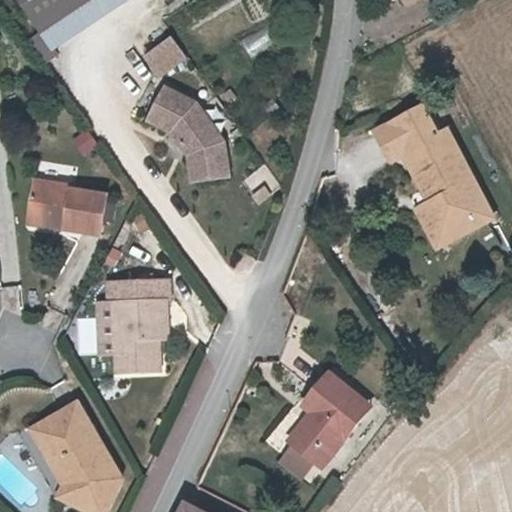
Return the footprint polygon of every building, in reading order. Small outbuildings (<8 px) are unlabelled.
[(12,0),(46,55),(48,58),(137,4),(134,0),(12,0)] [(148,57),(163,79),(192,59),(178,37),(148,57)] [(48,58),(46,55),(30,66),(46,89),(62,76),(48,58)] [(160,99),(143,131),(166,143),(183,168),(186,193),(222,188),(217,154),(190,115),(160,99)] [(424,203),(418,206),(435,238),(483,214),(467,182),(461,185),(454,170),(460,167),(442,131),(432,135),(419,107),(379,127),(393,155),(399,152),(417,189),(423,186),(429,201),(424,203)] [(393,155),(379,127),(371,130),(384,159),(393,155)] [(76,139),(86,156),(103,146),(93,129),(76,139)] [(461,185),(467,182),(460,167),(454,170),(461,185)] [(423,186),(417,189),(424,203),(429,201),(423,186)] [(35,200),(29,236),(67,241),(64,251),(101,256),(108,214),(71,209),(72,206),(35,200)] [(487,223),(483,214),(435,238),(418,206),(410,209),(430,251),(487,223)] [(28,246),(64,251),(67,241),(29,236),(28,246)] [(106,300),(107,320),(112,320),(164,319),(167,319),(166,298),(106,300)] [(112,320),(114,389),(159,388),(158,355),(157,335),(165,334),(164,319),(112,320)] [(166,356),(165,334),(157,335),(158,355),(166,356)] [(284,454),(306,473),(315,480),(321,474),(365,424),(327,388),(300,418),(305,423),(295,436),(281,451),(284,454)] [(394,396),(385,407),(397,417),(405,406),(394,396)] [(33,450),(53,482),(69,472),(89,501),(83,511),(117,511),(125,496),(77,424),(33,450)] [(294,488),(306,473),(284,454),(271,469),(294,488)] [(62,511),(83,511),(89,501),(69,472),(53,482),(67,502),(62,511)]
